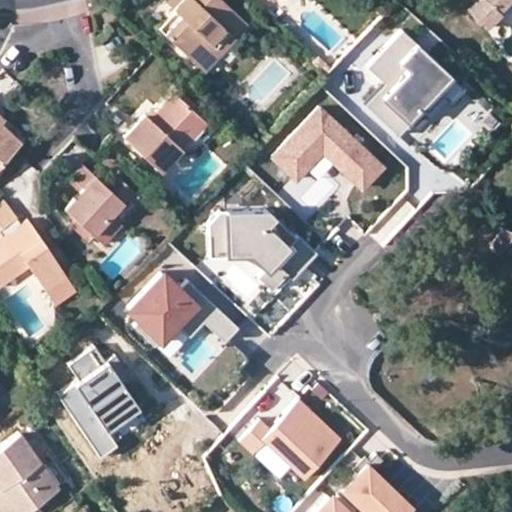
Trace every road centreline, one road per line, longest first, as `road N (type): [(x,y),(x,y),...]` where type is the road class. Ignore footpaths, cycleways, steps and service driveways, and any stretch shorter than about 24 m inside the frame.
road 1 (residential): [(511,455),(422,453),(293,326)]
road 2 (residential): [(293,326),(382,229)]
